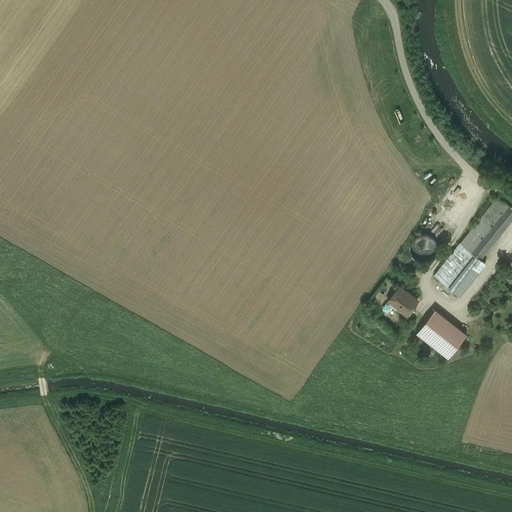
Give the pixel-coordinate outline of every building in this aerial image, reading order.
[(498,197),(435,275),(444,282),(466,255),(476,263),(480,258),(466,247),(494,212),(503,201),(498,197)] [(494,212),(508,223),(511,217),(511,206),(503,200),(503,201),(494,212)] [(494,212),(466,247),(480,258),(508,223),(494,212)] [(410,252),(413,257),(418,260),(423,262),(429,261),(433,258),(437,253),(438,248),(437,243),(435,239),(431,235),(426,234),(421,234),(416,236),(412,240),(410,246),(410,252)] [(466,255),(444,282),(460,296),(486,263),(480,258),(476,263),(466,255)] [(410,295),(405,291),(399,286),(388,300),(389,301),(398,308),(406,314),(417,300),(410,294),(410,295)] [(398,308),(389,301),(388,303),(396,310),(398,308)] [(466,333),(435,308),(416,332),(448,356),(466,333)]
